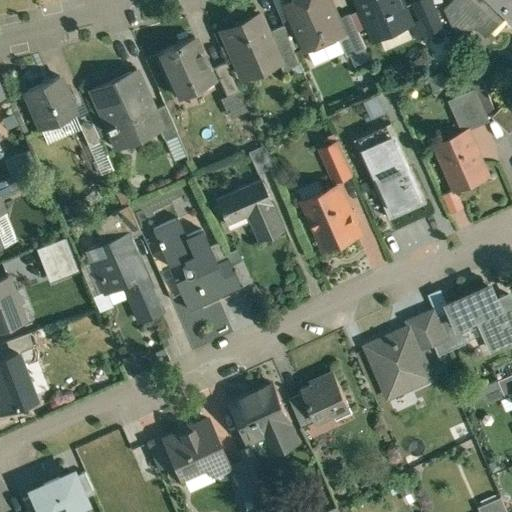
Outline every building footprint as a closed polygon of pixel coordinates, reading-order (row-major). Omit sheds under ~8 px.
[(328,0),(296,0),(288,4),(308,50),(339,36),(344,34),(337,19),(328,0)] [(358,0),(375,38),(412,22),(402,0),(358,0)] [(431,0),(420,0),(415,2),(428,32),(442,25),(431,0)] [(472,16),(455,0),(453,0),(445,9),(456,33),(472,16)] [(511,0),(455,0),(472,16),(486,29),(504,11),(511,19),(511,0)] [(352,12),(337,19),(344,34),(339,36),(348,56),(367,48),(352,12)] [(259,15),(222,31),(240,72),(255,65),(257,69),(277,60),(278,63),(280,62),(267,33),(259,15)] [(284,25),(267,33),(280,62),(278,63),(282,72),(301,63),(284,25)] [(195,37),(159,53),(178,97),(216,80),(208,62),(207,63),(195,37)] [(241,91),(228,62),(215,68),(227,97),(241,91)] [(136,69),(92,88),(109,126),(105,128),(106,131),(110,130),(118,147),(160,128),(161,128),(153,111),(146,95),(147,95),(136,69)] [(59,76),(26,91),(41,126),(75,111),(59,76)] [(472,89),(453,98),(468,130),(469,130),(460,110),(478,102),(472,89)] [(177,132),(166,105),(153,111),(161,128),(160,128),(164,138),(177,132)] [(90,113),(78,118),(90,146),(103,141),(90,113)] [(426,203),(392,125),(358,139),(392,218),(426,203)] [(468,130),(438,144),(457,188),(488,174),(469,130),(468,130)] [(340,140),(322,148),(336,180),(354,172),(340,140)] [(264,145),(249,151),(258,173),(273,167),(264,145)] [(23,170),(0,179),(0,195),(29,184),(23,170)] [(283,227),(262,178),(216,198),(227,223),(248,213),(259,238),(283,227)] [(340,184),(324,191),(320,200),(308,206),(326,247),(361,231),(340,184)] [(130,203),(96,220),(108,246),(132,236),(142,231),(130,203)] [(218,263),(203,229),(187,236),(180,218),(155,229),(165,252),(185,258),(188,266),(186,267),(185,269),(184,270),(184,271),(184,273),(185,274),(187,276),(177,280),(190,309),(242,286),(229,258),(218,263)] [(132,236),(108,246),(110,253),(94,260),(108,290),(110,290),(107,282),(123,276),(140,318),(163,309),(132,236)] [(38,246),(9,257),(14,271),(44,260),(38,246)] [(8,272),(0,275),(0,326),(25,317),(8,272)] [(499,298),(493,282),(448,302),(451,309),(458,325),(460,325),(466,340),(485,332),(493,348),(511,339),(511,297),(510,293),(499,298)] [(438,315),(435,308),(422,313),(435,343),(448,337),(438,315)] [(458,325),(451,309),(438,315),(448,337),(435,343),(440,354),(467,342),(466,340),(460,325),(458,325)] [(435,343),(422,313),(408,319),(411,325),(412,325),(422,348),(435,343)] [(411,325),(367,344),(389,395),(434,376),(422,348),(412,325),(411,325)] [(29,331),(0,341),(0,348),(3,356),(18,350),(19,352),(34,346),(29,331)] [(3,356),(0,356),(0,409),(36,396),(35,395),(33,396),(21,366),(24,365),(19,352),(18,350),(3,356)] [(334,370),(312,380),(314,383),(304,388),(305,390),(317,419),(339,410),(337,405),(347,400),(334,370)] [(511,373),(499,379),(507,397),(511,394),(511,373)] [(273,381),(229,401),(247,440),(266,432),(274,450),(299,439),(273,381)] [(484,401),(499,396),(495,381),(479,385),(484,401)] [(305,390),(291,396),(303,426),(317,419),(305,390)] [(454,398),(442,402),(457,440),(469,435),(454,398)] [(208,419),(183,430),(182,429),(165,436),(164,437),(174,459),(169,462),(175,477),(180,475),(183,482),(186,481),(183,473),(208,461),(212,471),(229,463),(209,417),(208,417),(208,419)] [(164,433),(147,441),(158,467),(169,462),(174,459),(164,437),(165,436),(164,433)] [(252,444),(238,450),(244,464),(253,483),(267,477),(252,444)] [(208,461),(183,473),(186,481),(189,487),(214,476),(212,471),(208,461)] [(244,464),(231,470),(244,499),(257,493),(253,483),(244,464)] [(59,474),(44,481),(45,484),(32,489),(34,493),(42,511),(73,511),(75,511),(73,506),(86,501),(84,496),(75,475),(73,471),(60,477),(59,474)] [(85,471),(75,475),(84,496),(95,492),(85,471)] [(42,511),(34,493),(23,498),(29,511),(42,511)] [(508,511),(502,496),(479,506),(481,511),(492,511),(493,511),(508,511)]
